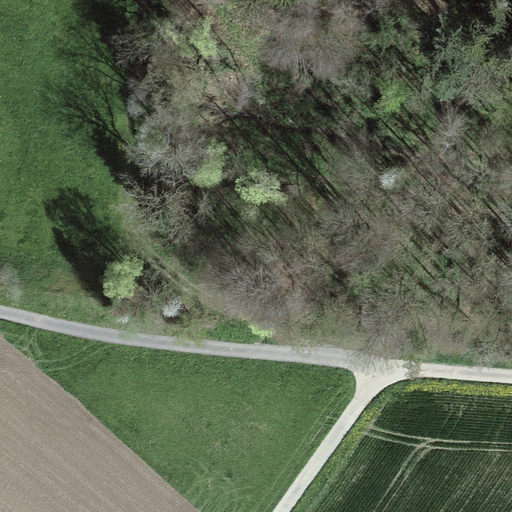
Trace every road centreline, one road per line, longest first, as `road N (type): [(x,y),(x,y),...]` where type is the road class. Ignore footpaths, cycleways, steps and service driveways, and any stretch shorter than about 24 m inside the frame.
road 1 (track): [(386,364),(73,330),(0,313)]
road 2 (track): [(386,364),(280,511)]
road 3 (track): [(511,375),(386,364)]
